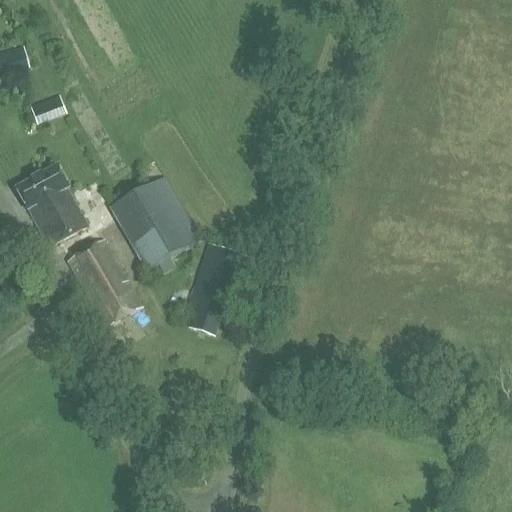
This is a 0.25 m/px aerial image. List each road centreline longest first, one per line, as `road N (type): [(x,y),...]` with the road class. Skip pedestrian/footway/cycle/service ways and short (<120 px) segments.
road 1 (unclassified): [(229,511),(241,407),(382,0)]
road 2 (unclassified): [(214,511),(167,498),(150,474),(0,186)]
